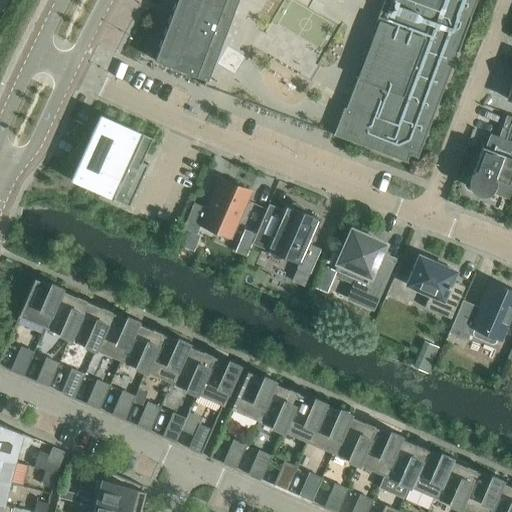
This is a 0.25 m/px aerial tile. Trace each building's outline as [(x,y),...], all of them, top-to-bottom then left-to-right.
[(205,80),(203,85),(204,86),(236,0),(176,0),(154,60),(205,80)] [(384,0),(376,21),(378,22),(346,108),(344,107),(333,135),(407,163),(407,161),(409,154),(416,157),(416,158),(417,158),(457,52),(470,18),(470,17),(476,0),(384,0)] [(511,117),(503,114),(495,135),(509,140),(511,131),(511,117)] [(100,115),(71,180),(129,206),(148,164),(142,161),(152,138),(100,115)] [(470,177),(470,185),(474,191),(481,193),(488,191),(493,185),(511,192),(511,141),(509,140),(495,135),(490,133),(485,148),(482,147),(470,177)] [(230,237),(250,192),(220,178),(200,224),(230,237)] [(268,206),(256,234),(270,240),(267,249),(270,250),(270,254),(273,257),(276,258),(280,258),(284,256),(299,263),(297,268),(310,273),(320,249),(308,243),(318,219),(303,212),(302,208),(300,205),(296,203),(292,204),(288,206),(286,205),(282,213),(268,206)] [(194,235),(183,230),(178,243),(189,248),(194,235)] [(394,259),(383,254),(380,253),(384,244),(352,230),(341,255),(336,267),(334,270),(356,280),(348,298),(372,309),(394,259)] [(332,251),(327,263),(336,267),(341,255),(332,251)] [(419,255),(406,284),(430,295),(424,308),(450,319),(464,286),(451,280),(455,271),(419,255)] [(34,279),(18,315),(45,327),(60,290),(61,290),(63,287),(51,282),(49,285),(34,279)] [(492,343),(495,342),(497,337),(500,339),(511,311),(511,291),(490,282),(479,307),(463,300),(449,332),(467,340),(473,327),(474,328),(472,333),(473,335),(492,343)] [(58,334),(70,339),(71,338),(70,338),(86,301),(85,301),(85,300),(77,296),(76,297),(61,290),(60,290),(45,327),(59,333),(58,334)] [(70,338),(71,338),(84,344),(83,345),(95,350),(96,349),(95,349),(111,312),(110,312),(111,311),(102,307),(101,308),(86,301),(70,338)] [(139,320),(127,315),(125,318),(111,312),(95,349),(96,349),(120,360),(136,323),(137,323),(139,320)] [(134,366),(134,367),(146,372),(147,371),(146,371),(162,334),(161,334),(161,333),(152,329),(152,330),(137,323),(136,323),(120,360),(134,366)] [(188,345),(189,342),(177,337),(176,340),(162,334),(146,371),(147,371),(171,382),(187,345),(188,345)] [(424,340),(419,351),(434,358),(439,347),(424,340)] [(185,388),(185,389),(197,394),(197,393),(196,393),(212,356),(211,356),(212,355),(203,351),(203,352),(188,345),(187,345),(171,382),(185,388)] [(11,372),(23,377),(33,353),(21,347),(11,372)] [(196,393),(197,393),(222,404),(240,364),(228,359),(226,362),(212,356),(196,393)] [(47,358),(36,383),(48,388),(59,364),(47,358)] [(72,369),(61,394),(73,399),(84,375),(72,369)] [(247,371),(231,408),(257,419),(273,383),(274,383),(275,380),(263,374),(262,378),(247,371)] [(87,405),(99,410),(109,386),(97,380),(87,405)] [(270,427),(283,432),(283,431),(282,430),(298,394),(297,393),(298,392),(289,389),(274,383),(273,383),(257,419),(271,425),(270,427)] [(122,391),(112,416),(124,421),(135,397),(122,391)] [(326,402),(314,396),(312,400),(298,394),(282,430),(283,431),(307,441),(323,405),(324,405),(326,402)] [(148,402),(137,427),(149,432),(160,408),(148,402)] [(351,413),(339,408),(338,411),(324,405),(323,405),(307,441),(333,452),(349,416),(350,416),(351,413)] [(173,413),(162,438),(174,443),(185,419),(173,413)] [(347,458),(346,460),(358,465),(359,464),(358,463),(374,427),(373,426),(374,426),(365,422),(364,423),(350,416),(349,416),(333,452),(347,458)] [(22,433),(0,423),(0,457),(14,461),(22,433)] [(199,425),(188,449),(200,454),(211,430),(199,425)] [(390,430),(388,433),(374,427),(358,463),(359,464),(383,474),(399,438),(400,438),(402,435),(390,430)] [(397,481),(397,482),(409,487),(410,486),(409,485),(425,449),(424,448),(415,444),(415,445),(400,438),(399,438),(383,474),(397,481)] [(223,464),(235,469),(246,445),(234,440),(223,464)] [(52,446),(46,461),(58,466),(65,452),(52,446)] [(440,452),(439,455),(425,449),(409,485),(410,486),(434,496),(450,460),(451,460),(452,457),(440,452)] [(259,451),(248,475),(260,480),(271,456),(259,451)] [(84,460),(72,455),(67,467),(79,472),(84,460)] [(34,467),(44,469),(56,473),(58,467),(46,461),(46,460),(36,456),(34,467)] [(0,457),(0,480),(9,483),(14,461),(0,457)] [(475,471),(475,470),(466,466),(466,467),(451,460),(450,460),(434,496),(459,508),(475,471)] [(284,462),(274,486),(286,492),(296,467),(284,462)] [(44,469),(41,481),(53,484),(56,473),(44,469)] [(97,499),(81,494),(79,503),(95,506),(96,503),(132,511),(139,511),(143,498),(139,497),(142,485),(104,469),(97,499)] [(491,474),(489,477),(475,471),(459,508),(469,511),(487,511),(501,482),(503,479),(491,474)] [(299,497),(311,503),(321,478),(309,473),(299,497)] [(0,503),(3,505),(3,504),(9,483),(0,480),(0,503)] [(511,511),(511,486),(501,482),(487,511),(511,511)] [(335,484),(324,508),(332,511),(336,511),(347,489),(335,484)] [(60,489),(58,497),(74,501),(76,493),(60,489)] [(360,495),(352,511),(366,511),(372,500),(360,495)] [(46,511),(49,503),(36,500),(33,511),(46,511)] [(0,511),(9,511),(11,506),(3,504),(3,505),(0,503),(0,511)] [(95,506),(93,511),(132,511),(96,503),(95,506)]
